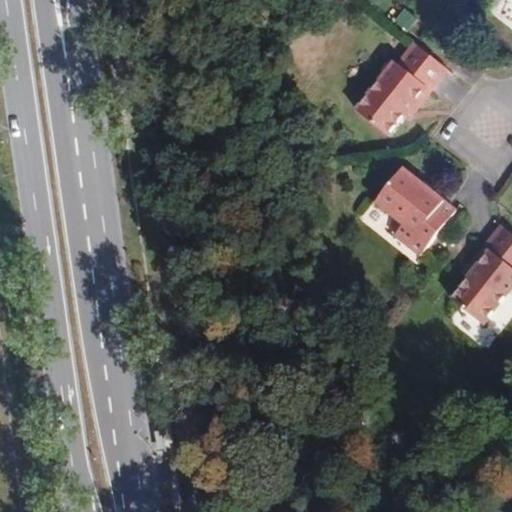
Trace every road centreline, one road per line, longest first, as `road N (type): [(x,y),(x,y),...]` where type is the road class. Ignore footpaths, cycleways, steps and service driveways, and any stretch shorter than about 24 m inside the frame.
road 1 (primary): [(140,511),(58,3)]
road 2 (primary): [(4,0),(71,475)]
